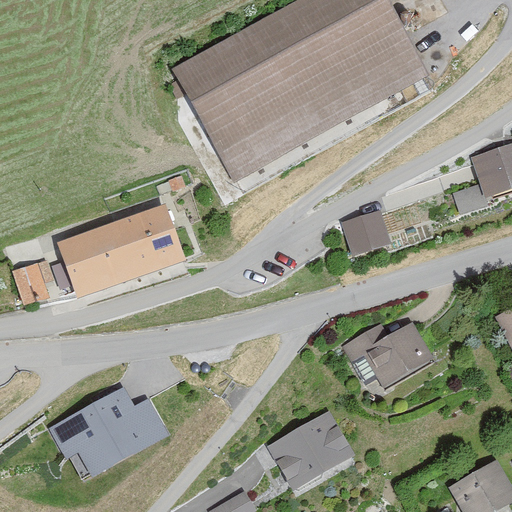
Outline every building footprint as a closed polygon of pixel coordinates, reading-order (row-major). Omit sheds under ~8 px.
[(303,0),(179,65),(237,174),(428,73),(389,0),(303,0)] [(511,188),(511,145),(477,155),(488,195),(511,188)] [(164,207),(62,244),(81,296),(183,258),(164,207)] [(376,249),(367,219),(333,228),(342,259),(376,249)] [(46,296),(38,265),(17,271),(25,302),(46,296)] [(511,308),(501,314),(511,335),(511,308)] [(388,336),(383,326),(342,347),(350,363),(363,356),(379,386),(429,361),(411,325),(388,336)] [(164,433),(147,403),(134,410),(123,391),(54,429),(81,478),(164,433)] [(357,457),(333,413),(271,447),(296,491),(357,457)] [(497,511),(511,504),(511,485),(499,462),(452,488),(465,511),(497,511)] [(250,511),(254,510),(243,492),(211,511),(250,511)]
